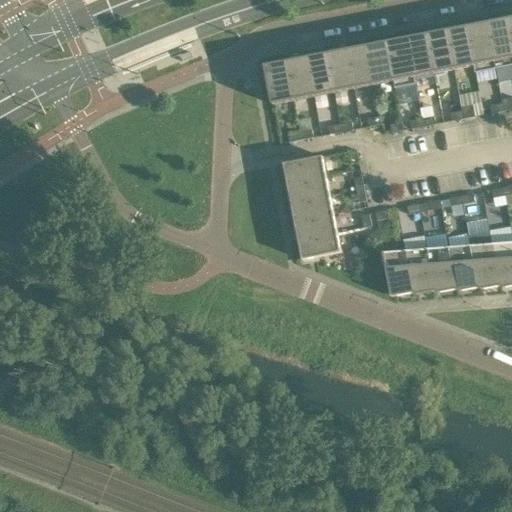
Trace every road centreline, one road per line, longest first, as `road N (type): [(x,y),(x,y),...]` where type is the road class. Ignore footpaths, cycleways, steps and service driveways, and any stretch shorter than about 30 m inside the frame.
road 1 (residential): [(211,250),(228,59),(278,31),(429,0)]
road 2 (residential): [(511,370),(211,250)]
road 3 (secondary): [(52,87),(177,28),(273,0)]
road 4 (residential): [(211,250),(116,202),(52,87)]
road 5 (secondary): [(138,0),(28,50)]
